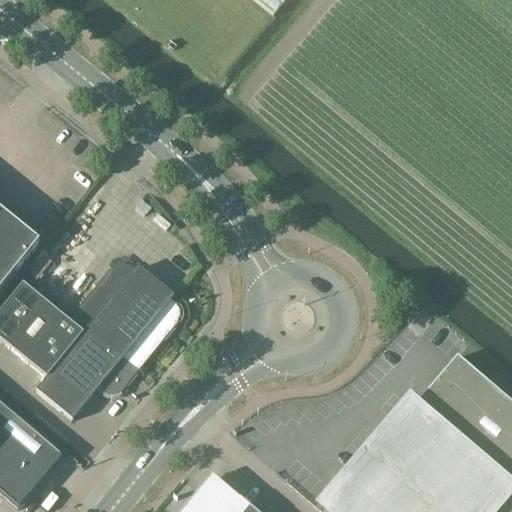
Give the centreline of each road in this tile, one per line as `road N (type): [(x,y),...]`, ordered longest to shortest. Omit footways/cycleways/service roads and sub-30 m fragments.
road 1 (tertiary): [(186,163),(0,10)]
road 2 (tertiary): [(273,357),(315,362),(343,330),(333,288),(310,275),(284,276)]
road 3 (tertiary): [(284,276),(242,211),(186,163)]
road 4 (tertiary): [(186,163),(263,291)]
road 5 (tertiary): [(111,511),(192,415)]
